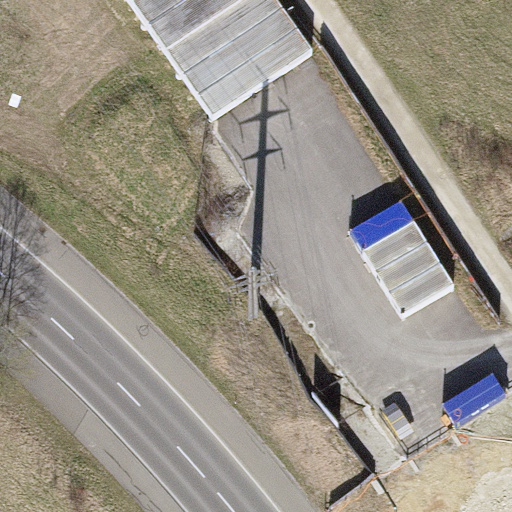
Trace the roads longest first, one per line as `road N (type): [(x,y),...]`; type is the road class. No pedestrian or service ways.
road 1 (trunk): [(290,511),(246,0)]
road 2 (track): [(310,0),(511,281)]
road 3 (primary): [(240,511),(0,272)]
